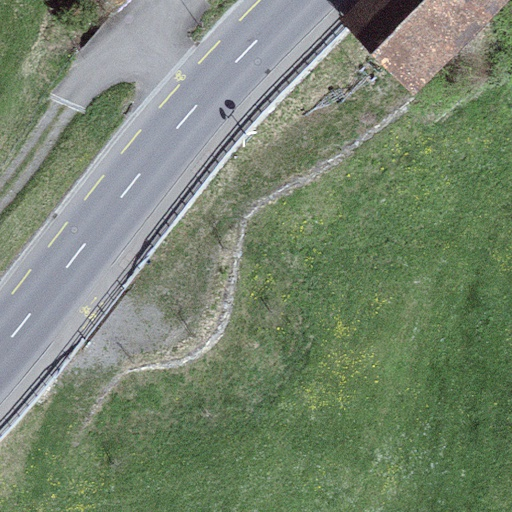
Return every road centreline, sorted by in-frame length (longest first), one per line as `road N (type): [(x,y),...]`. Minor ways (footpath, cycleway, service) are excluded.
road 1 (primary): [(298,0),(149,161),(0,351)]
road 2 (track): [(214,86),(159,71),(117,76),(82,105),(0,233)]
